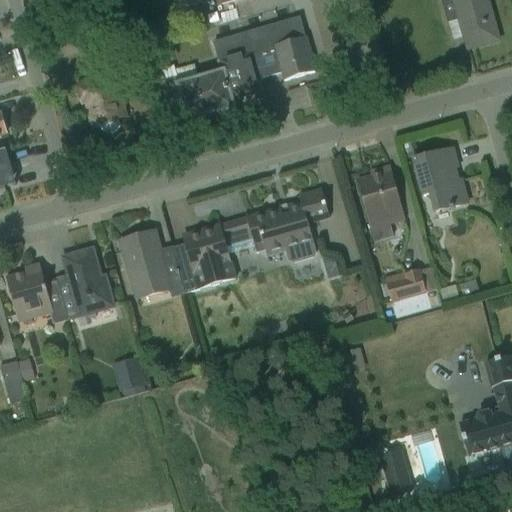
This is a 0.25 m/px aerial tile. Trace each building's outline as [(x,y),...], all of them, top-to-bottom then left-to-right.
[(127,0),(132,18),(200,0),(127,0)] [(455,0),(470,52),(502,44),(490,0),(455,0)] [(287,87),(319,77),(308,40),(276,50),(287,87)] [(79,91),(93,134),(138,119),(114,48),(83,59),(92,87),(79,91)] [(193,126),(240,111),(228,73),(181,87),(193,126)] [(0,145),(15,142),(9,116),(0,117),(0,145)] [(444,210),(471,202),(456,146),(418,157),(428,196),(439,193),(444,210)] [(0,192),(22,186),(12,152),(0,155),(0,192)] [(374,231),(409,221),(394,170),(359,180),(374,231)] [(269,271),(326,254),(308,192),(250,208),(269,271)] [(201,291),(243,279),(226,221),(185,233),(201,291)] [(137,299),(175,289),(159,229),(122,239),(137,299)] [(86,318),(119,307),(100,247),(67,257),(86,318)] [(415,264),(382,279),(391,298),(424,284),(415,264)] [(22,322),(54,313),(41,268),(10,277),(22,322)] [(28,357),(1,365),(15,408),(32,402),(26,383),(36,380),(28,357)] [(128,391),(158,391),(157,360),(128,361),(128,391)] [(459,458),(511,443),(511,382),(483,391),(490,419),(452,429),(459,458)] [(429,466),(448,463),(441,427),(422,431),(429,466)]
